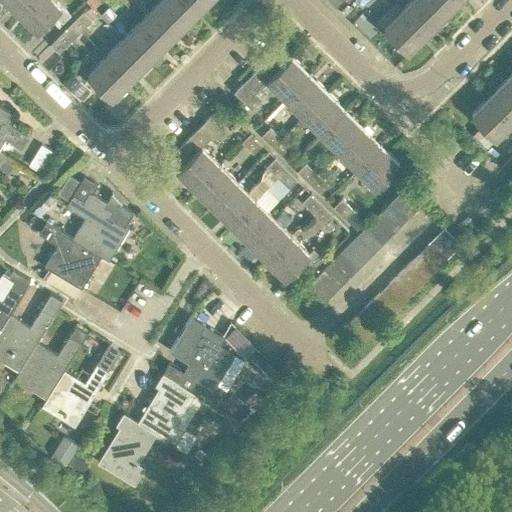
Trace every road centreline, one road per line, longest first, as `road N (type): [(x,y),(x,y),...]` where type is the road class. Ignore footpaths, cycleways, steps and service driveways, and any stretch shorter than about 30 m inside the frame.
road 1 (primary): [(511,297),(298,511)]
road 2 (residential): [(113,155),(300,344)]
road 3 (residential): [(113,155),(265,0)]
road 4 (primary): [(367,511),(511,364)]
road 5 (residential): [(300,344),(426,218)]
road 6 (residential): [(0,45),(113,155)]
road 7 (residential): [(395,89),(393,114),(483,207)]
road 8 (residential): [(395,89),(426,84),(511,0)]
road 9 (residential): [(293,0),(367,74),(395,89)]
